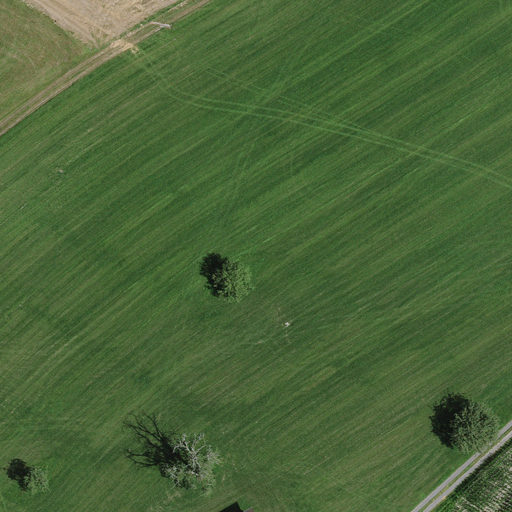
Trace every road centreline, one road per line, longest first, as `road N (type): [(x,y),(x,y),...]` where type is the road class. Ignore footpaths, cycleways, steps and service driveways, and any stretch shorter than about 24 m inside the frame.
road 1 (track): [(205,0),(51,91),(0,131)]
road 2 (track): [(511,429),(423,511)]
